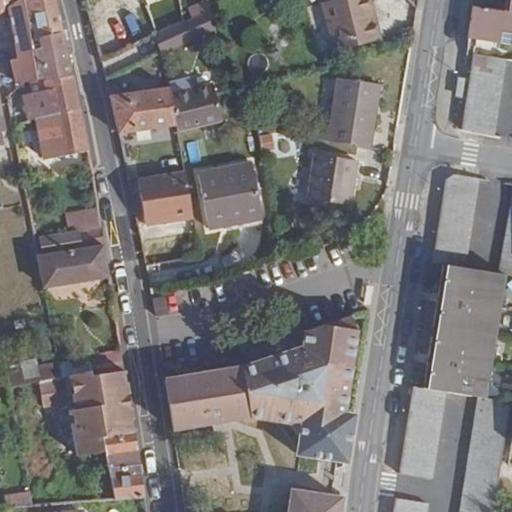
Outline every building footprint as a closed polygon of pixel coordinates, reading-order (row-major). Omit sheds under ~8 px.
[(0,0),(0,14),(8,11),(17,59),(10,61),(16,88),(25,82),(37,79),(32,57),(31,39),(25,0),(24,0),(0,0)] [(54,0),(25,0),(31,39),(63,32),(57,5),(54,0)] [(324,0),(338,51),(383,39),(372,0),(324,0)] [(476,8),(470,40),(511,46),(511,0),(507,0),(506,13),(476,8)] [(205,1),(187,7),(191,18),(153,32),(161,53),(217,33),(205,1)] [(32,57),(37,79),(42,78),(72,71),(63,32),(31,39),(32,57)] [(508,60),(476,54),(463,130),(495,136),(508,60)] [(10,60),(1,63),(7,95),(16,88),(10,61),(10,60)] [(26,104),(29,119),(36,118),(81,109),(72,71),(42,78),(46,99),(26,104)] [(329,141),(371,148),(381,84),(339,78),(329,141)] [(120,134),(177,124),(173,104),(171,95),(170,88),(125,94),(122,83),(108,85),(111,96),(120,134)] [(179,133),(224,122),(216,94),(214,85),(171,95),(173,104),(177,124),(179,133)] [(81,109),(36,118),(44,160),(89,151),(81,109)] [(315,154),(309,199),(351,205),(358,160),(315,154)] [(200,174),(209,228),(263,218),(254,164),(200,174)] [(186,171),(137,178),(147,226),(194,217),(186,171)] [(414,387),(401,475),(432,480),(445,392),(479,397),(460,511),(494,511),(511,402),(486,398),(506,276),(511,276),(511,198),(499,274),(466,269),(481,179),(455,175),(446,181),(433,264),(443,266),(424,389),(414,387)] [(41,238),(44,254),(83,248),(80,232),(102,229),(99,210),(72,215),(76,232),(41,238)] [(80,232),(83,248),(105,246),(102,229),(80,232)] [(37,255),(44,288),(109,275),(105,246),(83,248),(44,254),(37,255)] [(166,297),(153,299),(156,315),(169,312),(166,297)] [(360,324),(356,313),(307,330),(305,342),(237,362),(223,364),(165,374),(172,421),(247,412),(289,416),(301,433),(298,449),(347,458),(354,411),(345,409),(349,379),(352,379),(360,324)] [(93,379),(125,373),(120,342),(93,347),(94,353),(88,354),(91,373),(93,379)] [(9,370),(13,388),(40,382),(56,379),(53,361),(38,364),(37,357),(20,360),(21,367),(9,370)] [(59,360),(53,361),(56,379),(62,378),(59,360)] [(78,455),(105,451),(103,437),(93,379),(91,373),(62,378),(56,379),(40,382),(45,408),(68,404),(78,455)] [(103,437),(134,432),(125,373),(93,379),(103,437)] [(109,468),(140,465),(134,432),(103,437),(105,451),(109,468)] [(114,500),(145,496),(140,465),(109,468),(114,500)] [(338,511),(341,495),(293,487),(288,511),(338,511)] [(5,497),(7,509),(34,506),(31,494),(5,497)] [(397,499),(394,511),(426,511),(428,503),(397,499)]
